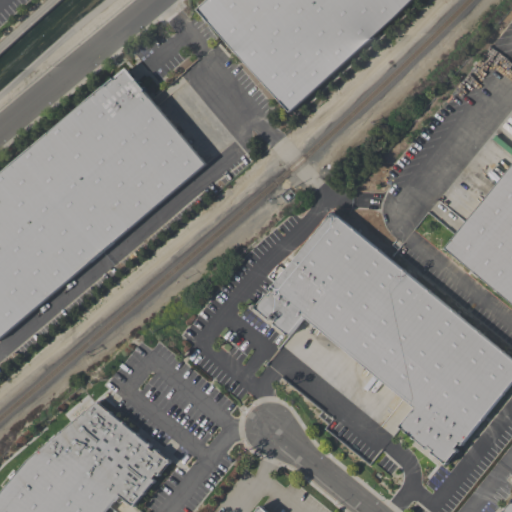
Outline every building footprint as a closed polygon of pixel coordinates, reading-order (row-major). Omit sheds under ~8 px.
[(409,0),(291,110),(199,10),(209,0),(409,0)] [(0,338),(0,175),(127,68),(137,81),(138,80),(146,90),(145,91),(206,164),(0,338)] [(511,166),(511,301),(446,247),(511,166)] [(511,382),(462,445),(459,443),(455,448),(458,450),(446,464),(432,452),(434,450),(429,446),(428,449),(400,426),(416,407),(305,316),(289,335),(275,323),(277,320),(272,316),(269,319),(255,308),(267,293),(269,296),(274,291),(272,289),(333,213),(511,359),(511,382)] [(152,446),(150,448),(155,452),(156,449),(171,461),(159,476),(157,474),(154,478),(156,480),(134,507),(120,495),(106,511),(0,511),(0,495),(31,457),(98,401),(152,446)] [(511,511),(502,511),(511,500),(511,511)]
